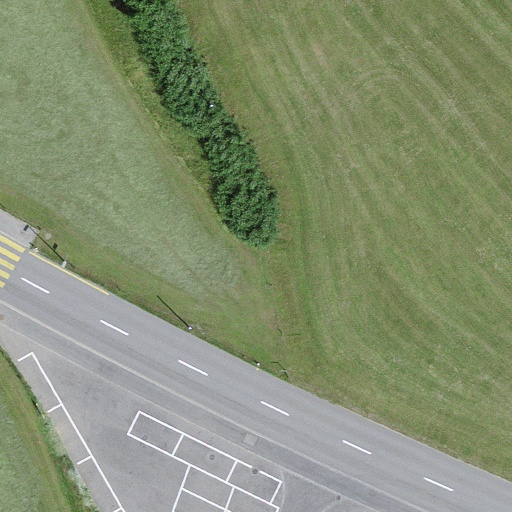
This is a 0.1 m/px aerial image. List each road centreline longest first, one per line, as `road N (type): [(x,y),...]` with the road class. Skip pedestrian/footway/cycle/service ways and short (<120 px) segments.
road 1 (secondary): [(0,267),(331,438)]
road 2 (secondary): [(331,438),(497,511)]
